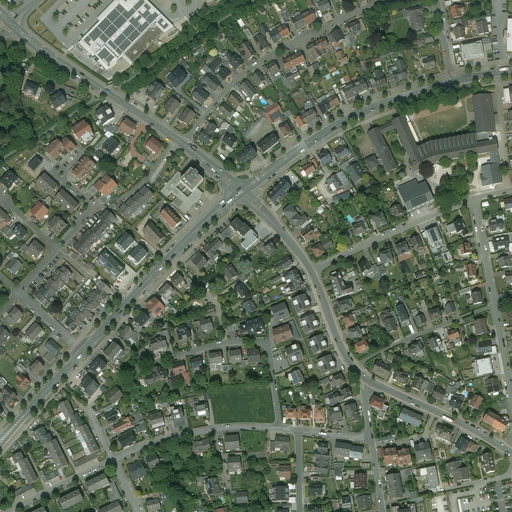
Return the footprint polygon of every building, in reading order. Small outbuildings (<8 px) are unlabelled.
[(100,21),(81,41),(109,69),(154,24),(164,33),(173,27),(171,25),(145,0),(121,0),(102,19),(100,21)] [(113,0),(96,17),(100,21),(102,19),(121,0),(145,0),(171,25),(173,24),(148,0),(113,0)] [(327,1),(317,5),(319,9),(321,13),(327,11),(326,10),(330,9),(327,1)] [(422,6),(408,9),(410,16),(412,26),(410,26),(412,31),(423,29),(421,14),(424,13),(422,6)] [(458,6),(450,8),(452,19),(461,17),(461,15),(464,14),(463,6),(459,7),(458,6)] [(284,16),(286,20),(286,19),(290,16),(286,8),(281,11),(284,16)] [(311,11),(302,16),(306,25),(316,20),(311,11)] [(302,16),(301,16),(295,19),(292,21),(297,30),(306,25),(302,16)] [(361,20),(346,27),(350,35),(352,38),(355,36),(354,33),(360,30),(361,33),(366,30),(361,20)] [(486,21),(476,23),(478,35),(488,33),(486,21)] [(264,25),(260,28),(264,35),(268,33),(264,25)] [(285,26),(277,31),(282,39),(290,35),(285,26)] [(282,39),(277,31),(275,27),(274,27),(275,27),(274,27),(270,29),(270,30),(272,33),(269,35),(274,44),(282,40),(282,39)] [(463,27),(454,29),(456,39),(465,38),(463,27)] [(339,30),(332,34),(337,43),(344,39),(339,30)] [(432,34),(423,36),(425,43),(434,42),(432,34)] [(262,37),(254,42),(260,52),(268,48),(262,37)] [(319,51),(321,56),(325,54),(323,49),(328,46),(324,39),(315,43),(315,44),(319,51)] [(243,52),(250,48),(247,43),(239,49),(242,53),(243,52)] [(315,43),(306,48),(310,55),(312,54),(315,59),(321,56),(319,51),(315,44),(315,43)] [(461,46),(463,61),(484,57),(481,43),(461,46)] [(255,55),(250,48),(243,52),(249,60),(255,55)] [(341,51),(336,54),(339,59),(338,59),(340,64),(347,60),(345,56),(344,57),(341,51)] [(225,61),(228,59),(228,58),(226,55),(224,53),(220,56),(224,60),(225,61)] [(294,56),(291,58),(295,66),(305,61),(300,53),(294,56)] [(382,63),(385,62),(384,58),(390,57),(389,53),(380,56),(382,63)] [(224,60),(220,56),(217,58),(218,59),(216,61),(215,60),(213,62),(214,63),(213,64),(212,64),(208,68),(211,71),(212,72),(222,62),(224,60)] [(239,59),(236,56),(232,59),(230,62),(229,62),(233,66),(233,67),(236,70),(243,65),(239,59)] [(291,58),(282,62),(286,70),(290,69),(295,66),(291,58)] [(432,58),(422,61),(425,70),(435,67),(432,58)] [(180,62),(185,69),(188,67),(184,59),(180,62)] [(398,71),(392,73),(394,79),(395,82),(406,78),(405,75),(407,75),(402,61),(395,63),(396,67),(398,71)] [(274,63),(266,68),(272,77),(279,72),(274,63)] [(208,73),(211,71),(208,68),(205,66),(202,69),(207,74),(208,73)] [(295,66),(290,69),(292,73),(291,74),(293,78),(294,78),(298,79),(300,78),(299,76),(299,75),(295,66)] [(312,66),(307,68),(312,77),(316,75),(312,66)] [(182,80),(186,77),(181,72),(179,69),(177,71),(172,75),(181,84),(184,82),(182,80)] [(224,69),(218,74),(220,77),(224,81),(230,75),(224,69)] [(288,84),(285,77),(282,72),(280,74),(285,85),(288,84)] [(259,73),(252,78),(258,86),(265,81),(259,73)] [(394,79),(392,73),(389,74),(386,75),(388,82),(394,79)] [(213,77),(209,74),(204,81),(215,91),(220,85),(216,81),(213,77)] [(293,78),(291,74),(285,77),(288,84),(289,86),(294,84),(296,83),(293,78)] [(179,87),(181,84),(172,75),(167,80),(170,82),(175,88),(178,85),(179,87)] [(383,76),(373,79),(376,88),(386,84),(383,76)] [(363,81),(353,86),(357,95),(367,90),(363,81)] [(165,90),(155,82),(152,87),(151,86),(148,91),(149,91),(145,95),(155,103),(158,100),(156,99),(158,95),(160,97),(160,96),(159,95),(161,92),(163,93),(165,90)] [(172,91),(175,88),(170,82),(166,86),(172,91)] [(247,82),(241,87),(246,93),(247,95),(248,95),(251,99),(252,99),(257,95),(257,94),(247,82)] [(39,88),(27,83),(23,92),(35,97),(37,93),(39,89),(39,88)] [(346,89),(342,91),(346,101),(351,98),(351,97),(357,95),(353,86),(352,85),(346,88),(346,89)] [(237,91),(242,96),(246,93),(241,87),(237,91)] [(201,91),(198,89),(197,90),(192,96),(203,105),(207,101),(206,100),(209,97),(206,94),(205,94),(201,91)] [(327,101),(334,96),(335,96),(332,91),(328,94),(325,97),(327,101)] [(60,93),(50,100),(56,109),(65,103),(66,102),(64,98),(60,93)] [(243,102),(234,94),(229,100),(230,99),(235,105),(234,105),(237,108),(243,102)] [(310,101),(312,105),(315,103),(310,94),(306,96),(310,101)] [(473,97),(477,134),(491,132),(495,132),(491,95),(473,97)] [(74,99),(69,97),(68,96),(64,98),(66,102),(65,103),(67,107),(73,103),(74,99)] [(334,96),(326,101),(332,109),(339,104),(338,102),(339,101),(337,98),(336,99),(334,96)] [(323,114),(332,109),(326,101),(327,101),(324,97),(321,99),(323,103),(318,106),(323,114)] [(180,105),(172,99),(164,109),(172,115),(180,105)] [(281,110),(276,103),(267,110),(264,114),(265,115),(267,119),(271,125),(275,123),(271,116),(278,112),(281,110)] [(232,111),(224,105),(219,111),(227,118),(232,112),(232,111)] [(106,107),(96,114),(103,126),(114,119),(112,115),(112,114),(110,110),(109,111),(106,107)] [(183,116),(179,120),(180,120),(188,126),(195,116),(187,110),(183,116)] [(283,114),(281,110),(278,112),(280,116),(279,117),(282,122),(286,120),(287,120),(287,119),(283,114)] [(289,110),(283,114),(287,119),(292,116),(289,110)] [(302,116),(307,124),(316,119),(315,117),(316,116),(312,110),(308,112),(302,116)] [(262,125),(267,119),(265,115),(263,117),(258,121),(244,136),(249,140),(262,125)] [(302,116),(294,121),(300,129),(307,124),(302,116)] [(377,129),(368,133),(378,153),(380,159),(381,159),(390,154),(387,149),(380,135),(395,128),(395,129),(396,129),(406,152),(407,151),(412,162),(408,164),(413,173),(430,165),(436,163),(489,153),(489,155),(498,153),(496,141),(492,142),(491,137),(491,132),(477,134),(430,143),(416,149),(414,144),(419,142),(410,122),(406,124),(403,117),(392,122),(392,123),(377,129)] [(131,123),(126,120),(124,122),(123,122),(122,122),(121,124),(121,125),(122,125),(120,129),(125,132),(131,123)] [(226,131),(230,126),(224,121),(218,130),(224,134),(226,131)] [(76,127),(71,130),(74,134),(73,134),(77,140),(78,139),(81,144),(93,135),(91,131),(92,131),(88,125),(87,125),(84,122),(78,126),(78,125),(77,126),(75,127),(76,127)] [(136,127),(131,123),(125,132),(130,136),(132,132),(133,133),(134,133),(135,131),(135,130),(134,129),(136,127)] [(210,123),(205,130),(209,133),(208,133),(211,135),(213,132),(216,128),(210,123)] [(281,128),(279,129),(284,138),(288,136),(289,137),(290,138),(292,136),(293,135),(292,134),(286,125),(283,127),(282,125),(280,127),(281,128)] [(230,134),(229,135),(230,136),(235,130),(230,126),(226,131),(230,134)] [(205,130),(199,138),(207,144),(209,141),(211,142),(212,142),(215,139),(214,138),(211,135),(208,133),(209,133),(205,130)] [(104,135),(109,140),(111,138),(112,138),(114,135),(111,134),(108,132),(104,135)] [(229,135),(229,134),(223,141),(232,148),(237,141),(230,136),(229,135)] [(273,135),(266,141),(272,148),(278,142),(273,135)] [(112,138),(111,138),(109,140),(102,148),(110,155),(119,145),(112,138)] [(163,147),(152,138),(147,145),(153,150),(149,156),(144,153),(142,155),(146,159),(151,163),(158,154),(161,150),(160,150),(163,147)] [(51,146),(50,145),(45,151),(54,160),(57,157),(57,158),(59,156),(60,156),(61,154),(65,149),(70,154),(76,148),(72,145),(66,139),(61,144),(57,141),(55,143),(55,142),(51,146)] [(266,141),(258,147),(263,154),(272,148),(266,141)] [(344,146),(334,152),(339,159),(350,153),(348,149),(347,147),(345,148),(344,146)] [(256,155),(250,147),(237,157),(243,165),(256,155)] [(99,150),(94,155),(101,161),(104,159),(101,156),(103,154),(99,150)] [(330,150),(327,152),(331,160),(335,158),(330,150)] [(327,152),(326,151),(324,153),(324,152),(320,154),(321,155),(317,157),(322,165),(327,163),(332,160),(331,160),(327,152)] [(498,153),(489,155),(490,162),(487,163),(487,166),(490,165),(499,164),(499,165),(500,165),(498,153)] [(390,154),(381,159),(383,163),(388,173),(397,169),(390,154)] [(95,166),(85,157),(83,160),(82,160),(80,162),(81,162),(78,165),(79,166),(77,168),(75,170),(75,171),(72,174),(82,183),(87,177),(87,176),(89,174),(88,174),(95,166)] [(378,166),(378,165),(376,161),(374,157),(365,161),(369,170),(378,166)] [(43,164),(36,158),(29,167),(36,173),(43,164)] [(344,172),(348,170),(350,168),(347,162),(340,166),(344,172)] [(172,166),(167,163),(155,182),(160,185),(172,166)] [(306,167),(302,169),(307,176),(315,171),(312,166),(311,164),(309,165),(306,167)] [(490,165),(487,166),(481,167),(482,177),(480,177),(482,187),(502,184),(499,165),(499,164),(490,165)] [(350,168),(348,170),(355,182),(360,179),(359,179),(363,177),(362,176),(363,176),(356,165),(350,168)] [(98,174),(103,179),(108,173),(103,169),(98,174)] [(194,173),(191,170),(184,178),(181,182),(193,193),(197,189),(203,181),(198,176),(199,175),(195,172),(194,173)] [(181,182),(184,178),(178,172),(160,192),(167,198),(171,193),(177,198),(173,202),(180,208),(179,209),(185,214),(203,194),(197,189),(193,193),(181,182)] [(8,173),(0,181),(0,183),(6,190),(13,183),(16,179),(15,179),(8,173)] [(44,175),(37,183),(50,195),(57,187),(52,182),(52,181),(50,179),(50,180),(44,175)] [(342,186),(336,175),(330,179),(333,184),(336,190),(342,186)] [(117,186),(106,176),(101,182),(100,181),(94,187),(94,188),(98,191),(102,195),(104,197),(105,197),(107,194),(108,195),(111,192),(112,193),(115,190),(114,189),(117,186)] [(418,185),(416,180),(397,188),(408,212),(434,201),(425,182),(418,185)] [(284,181),(267,197),(275,205),(291,188),(284,181)] [(94,188),(94,187),(92,186),(87,191),(88,191),(91,188),(93,190),(90,194),(94,190),(96,192),(93,196),(98,191),(94,188)] [(140,191),(138,193),(147,201),(148,202),(154,195),(145,188),(141,192),(140,191)] [(68,197),(62,191),(55,199),(71,214),(78,206),(71,199),(72,199),(69,196),(68,197)] [(349,192),(337,197),(339,203),(351,198),(350,196),(349,192)] [(147,201),(138,193),(134,197),(133,196),(131,199),(140,207),(141,208),(147,201)] [(104,197),(102,195),(97,200),(98,201),(101,197),(104,199),(100,203),(104,199),(106,201),(104,204),(108,200),(105,197),(104,197)] [(34,204),(36,206),(39,203),(41,204),(44,201),(40,197),(34,204)] [(140,207),(131,199),(128,203),(127,202),(124,205),(133,213),(134,214),(140,207)] [(511,199),(503,201),(506,211),(510,210),(510,209),(511,208),(511,199)] [(41,204),(39,203),(36,206),(30,213),(39,221),(44,215),(48,215),(48,211),(41,204)] [(133,213),(124,205),(123,204),(121,207),(122,207),(118,212),(128,220),(131,217),(130,216),(133,213)] [(398,206),(389,210),(392,215),(393,214),(394,217),(399,215),(403,214),(402,212),(402,213),(398,206)] [(282,213),(289,220),(296,214),(289,207),(282,213)] [(180,223),(167,209),(160,216),(173,229),(180,223)] [(116,219),(106,211),(102,216),(112,225),(116,219)] [(1,213),(0,212),(0,228),(3,225),(4,226),(9,220),(1,213)] [(296,214),(289,220),(289,221),(295,227),(298,227),(299,226),(300,227),(307,221),(308,220),(306,218),(304,216),(301,219),(299,217),(296,214)] [(377,214),(372,217),(372,218),(373,219),(374,222),(375,225),(377,228),(386,224),(382,214),(378,216),(377,214)] [(112,225),(102,216),(99,219),(109,228),(112,225)] [(356,220),(358,225),(362,223),(362,224),(365,222),(363,216),(361,217),(360,219),(356,220)] [(57,220),(55,218),(47,226),(50,228),(48,230),(54,235),(56,233),(58,234),(64,227),(62,226),(64,224),(58,219),(57,220)] [(237,219),(229,226),(236,233),(237,232),(243,238),(251,231),(244,224),(243,225),(237,219)] [(110,230),(99,220),(96,224),(107,233),(110,230)] [(455,222),(453,223),(453,224),(454,224),(456,231),(458,234),(462,232),(466,230),(464,224),(463,224),(462,222),(461,220),(459,221),(456,222),(455,222)] [(490,228),(486,229),(486,231),(489,230),(490,233),(496,232),(496,230),(503,229),(502,220),(496,221),(491,222),(489,222),(490,228)] [(307,221),(300,227),(303,230),(309,224),(307,221)] [(352,229),(354,234),(355,237),(358,235),(358,236),(359,236),(359,237),(360,237),(361,237),(362,236),(362,235),(362,234),(366,232),(365,230),(368,229),(365,222),(362,224),(362,223),(358,225),(352,228),(352,229)] [(107,233),(96,224),(93,228),(103,237),(107,233)] [(157,245),(165,238),(152,224),(144,231),(157,245)] [(454,224),(453,224),(447,227),(446,227),(449,234),(456,231),(454,224)] [(18,226),(12,233),(20,240),(26,233),(18,226)] [(229,226),(220,235),(225,239),(228,236),(231,239),(237,233),(236,233),(229,226)] [(103,237),(93,228),(90,231),(98,239),(100,241),(103,237)] [(312,232),(310,229),(308,230),(302,234),(300,235),(306,242),(308,241),(309,243),(316,237),(317,239),(321,236),(318,231),(314,234),(312,232)] [(98,239),(90,231),(89,230),(85,234),(95,243),(98,239)] [(436,230),(426,234),(427,236),(427,238),(428,238),(430,244),(440,240),(439,238),(440,237),(438,232),(437,232),(436,230)] [(254,234),(251,231),(243,238),(246,241),(241,245),(246,250),(257,240),(252,235),(254,234)] [(95,243),(85,234),(82,238),(92,246),(95,243)] [(135,242),(126,234),(115,245),(124,253),(132,245),(135,242)] [(215,238),(217,240),(222,245),(224,243),(222,242),(225,239),(220,235),(219,234),(215,238)] [(417,237),(410,240),(414,248),(421,245),(417,237)] [(92,246),(82,238),(79,241),(89,250),(92,246)] [(509,248),(507,238),(492,240),(493,247),(492,247),(491,243),(489,243),(490,250),(494,250),(494,251),(509,248)] [(209,244),(206,247),(209,250),(210,249),(211,250),(212,250),(214,253),(215,252),(219,248),(222,245),(217,240),(211,246),(209,244)] [(89,250),(79,241),(76,245),(86,253),(89,250)] [(28,249),(27,250),(37,259),(44,251),(35,242),(28,249)] [(271,243),(270,242),(263,247),(266,251),(265,252),(267,254),(268,253),(269,255),(276,250),(273,246),(273,245),(272,243),(271,243)] [(319,246),(319,245),(311,250),(316,258),(324,253),(322,250),(328,246),(325,242),(319,246)] [(222,245),(219,248),(223,251),(228,247),(224,243),(222,245)] [(399,246),(395,247),(399,256),(409,251),(407,247),(405,243),(401,244),(399,245),(399,246)] [(462,245),(460,246),(462,256),(472,254),(471,250),(472,249),(471,248),(470,247),(470,244),(464,245),(463,244),(462,245)] [(27,250),(28,249),(24,245),(19,250),(24,254),(27,250)] [(86,253),(76,245),(73,248),(77,252),(77,253),(79,254),(82,257),(86,253)] [(423,248),(421,245),(414,248),(416,254),(422,252),(420,249),(423,248)] [(137,249),(128,257),(137,266),(148,254),(139,246),(137,249)] [(210,252),(207,254),(213,260),(214,260),(215,260),(218,257),(217,256),(218,256),(215,252),(214,253),(212,250),(211,250),(210,249),(209,250),(210,252)] [(379,255),(383,265),(384,265),(388,263),(392,261),(390,255),(392,254),(390,250),(383,253),(379,255)] [(6,257),(11,262),(14,259),(12,257),(15,254),(12,251),(6,257)] [(449,251),(443,254),(446,262),(453,260),(449,251)] [(112,259),(105,252),(97,260),(117,278),(124,271),(121,268),(120,269),(116,265),(117,264),(116,263),(115,262),(114,263),(111,260),(112,259)] [(192,260),(195,262),(193,264),(199,271),(199,270),(207,263),(204,260),(205,259),(203,258),(199,253),(196,256),(192,260)] [(509,257),(498,259),(500,269),(511,267),(510,260),(509,257)] [(288,258),(281,262),(281,263),(285,269),(292,264),(288,258)] [(11,262),(6,268),(13,275),(21,266),(14,259),(11,262)] [(192,260),(186,265),(186,267),(198,280),(204,275),(199,270),(199,271),(193,264),(195,262),(192,260)] [(363,263),(358,265),(362,274),(366,272),(367,275),(373,272),(371,268),(369,269),(366,262),(365,262),(364,261),(362,262),(363,263)] [(285,269),(281,263),(274,268),(276,272),(282,268),(284,270),(285,269)] [(371,267),(371,268),(373,272),(377,281),(382,279),(380,275),(377,268),(376,265),(371,267)] [(382,265),(377,268),(380,275),(385,273),(382,265)] [(474,265),(466,267),(467,272),(468,276),(468,278),(476,276),(474,265)] [(230,266),(222,271),(225,275),(226,275),(230,281),(237,276),(230,266)] [(64,267),(60,272),(67,278),(68,279),(72,275),(72,274),(69,272),(67,270),(65,268),(64,267)] [(297,274),(296,270),(292,272),(292,271),(283,276),(284,278),(283,278),(283,279),(284,281),(285,281),(286,281),(290,279),(292,281),(299,278),(298,274),(297,274)] [(55,275),(56,276),(63,283),(67,278),(60,272),(59,271),(55,275)] [(330,278),(333,285),(342,282),(339,274),(336,275),(335,273),(331,275),(332,277),(330,278)] [(177,274),(171,281),(177,287),(183,280),(177,274)] [(56,276),(52,281),(59,287),(60,288),(64,284),(63,283),(56,276)] [(292,281),(293,284),(288,287),(291,292),(300,288),(300,287),(303,285),(301,281),(299,278),(292,281)] [(47,284),(48,285),(55,291),(59,287),(52,281),(51,280),(47,284)] [(100,288),(99,289),(106,295),(111,290),(101,282),(97,286),(100,288)] [(342,282),(333,285),(338,298),(353,293),(350,286),(345,288),(344,286),(342,282)] [(243,284),(235,290),(237,293),(238,292),(242,298),(248,294),(242,285),(243,284)] [(48,285),(44,290),(51,296),(52,297),(56,293),(55,291),(48,285)] [(167,285),(159,293),(162,296),(165,300),(166,299),(174,291),(167,285)] [(39,293),(40,294),(47,300),(51,296),(44,290),(43,289),(39,293)] [(99,289),(95,294),(102,300),(103,301),(107,296),(106,295),(99,289)] [(90,297),(91,298),(98,305),(102,300),(95,294),(94,293),(90,297)] [(479,293),(471,295),(473,305),(481,303),(479,293)] [(47,300),(40,294),(36,298),(44,306),(48,301),(47,300)] [(311,308),(305,294),(291,300),(297,314),(311,308)] [(165,300),(162,296),(160,299),(166,305),(169,302),(166,299),(165,300)] [(91,298),(87,303),(94,309),(95,310),(99,306),(98,305),(91,298)] [(149,304),(146,307),(156,316),(164,308),(155,298),(152,301),(151,301),(149,303),(149,304)] [(80,305),(83,307),(90,314),(94,309),(87,303),(84,300),(80,305)] [(351,300),(337,304),(341,313),(344,312),(345,312),(348,311),(347,311),(351,309),(350,305),(352,304),(351,300)] [(251,301),(243,305),(248,313),(251,312),(252,313),(256,311),(251,301)] [(288,317),(283,303),(269,308),(274,323),(281,320),(288,317)] [(175,308),(174,309),(172,306),(171,307),(168,304),(167,305),(175,314),(177,312),(175,308)] [(447,306),(444,306),(447,315),(455,312),(452,304),(447,306)] [(403,306),(396,309),(399,316),(407,313),(403,306)] [(78,312),(85,318),(87,319),(91,315),(90,314),(83,307),(78,312)] [(363,308),(353,312),(355,317),(362,315),(365,313),(363,308)] [(23,315),(16,309),(8,317),(13,321),(15,323),(23,315)] [(438,309),(428,313),(431,321),(435,320),(438,319),(441,317),(438,309)] [(73,315),(74,316),(81,323),(85,318),(78,312),(77,311),(73,315)] [(147,317),(141,312),(133,321),(141,328),(140,326),(142,324),(143,325),(148,320),(149,319),(147,317)] [(389,313),(385,316),(387,321),(384,323),(388,333),(396,329),(392,321),(389,313)] [(407,313),(399,316),(403,324),(410,321),(407,313)] [(149,314),(147,317),(149,319),(148,320),(152,323),(155,320),(149,314)] [(320,329),(314,315),(300,321),(306,335),(320,329)] [(350,315),(343,319),(346,327),(348,326),(349,328),(353,326),(352,324),(354,324),(350,315)] [(74,316),(70,321),(77,327),(78,328),(82,324),(81,323),(74,316)] [(204,316),(199,318),(200,321),(203,331),(208,329),(209,331),(213,330),(210,319),(206,321),(204,316)] [(419,317),(414,319),(418,327),(425,324),(422,316),(419,317)] [(240,330),(241,334),(248,332),(249,334),(254,332),(255,334),(257,334),(257,333),(261,333),(260,330),(264,329),(263,327),(261,322),(262,322),(261,319),(257,320),(252,322),(245,324),(246,326),(241,327),(239,328),(240,330)] [(69,320),(65,325),(73,332),(77,327),(70,321),(69,320)] [(484,320),(474,322),(474,326),(476,326),(477,332),(476,332),(476,336),(482,335),(487,334),(484,320)] [(203,331),(200,321),(195,322),(199,337),(204,335),(203,331)] [(36,324),(30,330),(37,336),(43,330),(36,324)] [(179,330),(177,331),(179,340),(190,337),(188,328),(185,328),(185,326),(178,328),(179,330)] [(278,330),(272,332),(274,337),(274,336),(277,343),(276,343),(276,344),(292,338),(292,337),(292,338),(289,331),(290,330),(288,326),(281,329),(281,328),(280,329),(278,329),(278,330)] [(128,327),(121,335),(126,340),(129,337),(132,333),(133,333),(131,330),(128,327)] [(2,328),(0,330),(0,345),(10,335),(2,328)] [(358,328),(348,332),(351,339),(355,338),(355,339),(362,337),(361,336),(366,334),(364,329),(361,330),(359,328),(358,328)] [(37,336),(30,330),(25,335),(32,342),(37,336)] [(155,343),(150,344),(152,351),(163,348),(163,346),(166,345),(165,342),(170,341),(167,330),(159,332),(161,337),(153,339),(155,343)] [(456,330),(447,333),(450,341),(459,337),(456,330)] [(20,332),(16,337),(21,341),(25,337),(20,332)] [(132,333),(129,337),(134,342),(135,340),(136,341),(137,340),(136,340),(137,338),(132,333)] [(328,349),(322,335),(308,341),(314,355),(328,349)] [(436,338),(428,341),(432,350),(440,347),(441,346),(439,340),(437,341),(436,338)] [(447,339),(443,341),(445,345),(447,349),(448,352),(451,350),(450,348),(449,344),(447,339)] [(60,348),(51,340),(44,347),(49,352),(53,356),(60,348)] [(364,341),(355,346),(356,347),(356,349),(357,350),(357,351),(357,352),(358,353),(359,354),(361,353),(361,354),(367,351),(367,350),(368,349),(368,348),(369,347),(368,345),(366,345),(364,341)] [(124,352),(113,342),(103,354),(110,360),(113,363),(113,362),(114,363),(124,352)] [(419,343),(412,346),(412,347),(415,354),(415,355),(423,351),(419,343)] [(482,344),(478,345),(480,354),(491,352),(490,347),(489,343),(486,344),(486,343),(482,344)] [(303,359),(298,344),(291,347),(284,350),(289,364),(303,359)] [(60,348),(53,356),(49,352),(44,357),(50,363),(62,349),(60,348)] [(147,353),(142,348),(137,353),(142,358),(147,353)] [(231,364),(242,362),(242,361),(240,351),(229,353),(231,364)] [(258,351),(247,352),(248,360),(248,364),(249,364),(256,363),(256,362),(260,361),(258,351)] [(221,354),(209,356),(210,365),(216,364),(223,363),(221,354)] [(337,370),(331,356),(317,362),(323,376),(337,370)] [(196,359),(190,361),(192,369),(203,366),(200,358),(196,359)] [(101,370),(106,365),(99,359),(92,366),(93,366),(90,369),(97,376),(101,371),(101,370)] [(482,361),(481,361),(483,370),(492,368),(492,364),(492,359),(482,361)] [(37,361),(29,370),(36,376),(44,367),(37,361)] [(177,364),(172,365),(174,374),(175,374),(174,372),(178,371),(179,373),(186,371),(183,362),(177,364)] [(114,368),(108,363),(106,365),(112,371),(114,368)] [(20,367),(17,365),(14,369),(20,375),(24,371),(20,367)] [(389,369),(380,365),(377,373),(387,377),(389,371),(392,372),(394,367),(390,366),(389,369)] [(160,370),(152,372),(154,376),(155,380),(168,376),(166,368),(160,370)] [(293,380),(291,381),(293,386),(299,383),(299,384),(304,382),(301,375),(299,371),(298,371),(290,374),(293,380)] [(397,371),(395,374),(392,380),(396,382),(403,385),(403,386),(405,386),(406,385),(405,383),(408,378),(406,378),(407,375),(397,371)] [(340,375),(332,379),(333,382),(330,383),(332,387),(335,386),(336,387),(337,387),(338,388),(340,387),(339,386),(344,383),(340,375)] [(156,382),(155,380),(154,376),(146,379),(148,384),(156,382)] [(20,381),(17,384),(23,390),(24,389),(26,386),(29,383),(23,377),(20,381)] [(88,377),(81,384),(83,386),(82,387),(86,391),(85,393),(90,398),(100,387),(88,377)] [(104,382),(98,377),(95,379),(102,385),(104,382)] [(429,383),(415,377),(411,388),(419,391),(421,387),(426,389),(429,383)] [(327,378),(317,382),(319,386),(324,384),(324,383),(329,380),(327,378)] [(487,382),(485,382),(488,394),(499,391),(496,379),(492,380),(487,381),(487,382)] [(448,386),(445,393),(442,400),(444,401),(445,399),(447,400),(450,394),(453,388),(448,386)] [(116,388),(106,396),(112,404),(123,395),(116,388)] [(349,389),(341,392),(342,395),(344,400),(352,397),(349,389)] [(445,393),(435,389),(433,394),(431,397),(436,399),(441,401),(441,402),(442,400),(445,393)] [(11,392),(10,392),(7,395),(4,399),(10,405),(12,402),(15,399),(17,397),(11,392)] [(334,395),(328,397),(328,398),(331,404),(331,405),(336,403),(344,400),(342,395),(338,396),(337,394),(334,395)] [(483,400),(475,395),(469,406),(477,410),(483,400)] [(463,402),(453,397),(449,405),(454,407),(454,408),(459,410),(463,402)] [(385,402),(374,398),(370,406),(381,411),(383,406),(385,402)] [(67,401),(59,405),(62,412),(71,408),(67,401)] [(207,405),(194,407),(196,418),(209,416),(207,405)] [(315,405),(315,419),(316,420),(318,420),(318,422),(319,423),(324,423),(325,422),(325,417),(324,417),(324,409),(322,409),(322,405),(315,405)] [(348,407),(345,408),(346,410),(349,421),(358,419),(354,405),(348,407)] [(71,408),(62,412),(66,419),(69,418),(75,415),(71,408)] [(339,409),(330,411),(331,415),(330,415),(332,421),(336,420),(337,422),(342,420),(341,414),(340,412),(339,408),(339,409)] [(403,410),(403,409),(398,419),(399,419),(399,418),(404,420),(403,421),(414,425),(419,427),(418,428),(419,428),(423,418),(422,418),(403,410)] [(179,410),(174,411),(174,412),(171,413),(172,417),(173,421),(183,419),(181,410),(179,411),(179,410)] [(295,410),(286,410),(286,413),(285,419),(295,419),(295,410)] [(310,411),(300,411),(300,420),(310,420),(310,411)] [(492,427),(497,417),(492,414),(492,413),(488,411),(482,421),(492,427)] [(108,415),(105,417),(108,424),(118,420),(117,417),(114,412),(111,414),(108,415)] [(144,423),(141,413),(138,415),(136,416),(139,426),(144,423)] [(75,415),(69,418),(72,424),(80,420),(77,414),(75,415)] [(162,416),(150,419),(152,428),(153,428),(154,430),(165,427),(162,416)] [(501,419),(497,417),(492,427),(497,430),(503,433),(503,431),(505,432),(509,426),(507,425),(508,423),(508,422),(508,421),(508,420),(508,419),(507,418),(506,418),(506,417),(505,417),(504,417),(503,417),(502,417),(501,418),(501,419)] [(130,418),(123,421),(124,422),(126,421),(129,427),(130,428),(134,426),(130,418)] [(80,420),(72,424),(75,430),(78,429),(84,426),(80,420)] [(124,422),(117,426),(120,431),(123,429),(124,430),(126,429),(126,428),(129,427),(126,421),(124,422)] [(139,426),(138,426),(140,433),(147,430),(144,423),(139,426)] [(84,426),(78,429),(81,435),(89,431),(86,425),(84,426)] [(443,428),(438,426),(435,433),(440,435),(439,438),(448,442),(453,432),(452,432),(452,431),(451,430),(450,430),(449,430),(443,428)] [(43,428),(33,433),(37,441),(39,439),(47,435),(43,428)] [(89,431),(81,435),(84,442),(92,438),(89,431)] [(47,435),(39,439),(43,446),(45,445),(53,441),(49,434),(47,435)] [(128,435),(123,437),(127,445),(135,441),(132,434),(128,436),(128,435)] [(123,437),(118,440),(122,448),(127,445),(123,437)] [(238,437),(224,438),(225,450),(239,449),(239,443),(238,437)] [(92,438),(84,442),(87,448),(96,444),(92,438)] [(289,439),(276,438),(276,443),(275,448),(283,448),(283,451),(288,452),(288,448),(289,448),(289,439)] [(464,454),(466,449),(470,444),(470,443),(461,438),(457,446),(455,448),(456,449),(464,454)] [(53,441),(45,445),(48,451),(58,446),(55,440),(53,441)] [(208,440),(193,444),(194,445),(196,454),(210,450),(208,440)] [(479,447),(471,442),(470,443),(470,444),(466,449),(472,453),(475,453),(479,447)] [(431,457),(428,444),(423,445),(423,443),(420,444),(418,444),(418,446),(413,447),(416,459),(431,457)] [(96,444),(87,448),(91,454),(94,452),(99,450),(96,444)] [(351,446),(336,444),(335,449),(338,449),(337,455),(349,457),(351,447),(351,446)] [(328,446),(319,445),(318,452),(317,452),(315,460),(316,460),(315,465),(316,465),(314,473),(327,474),(328,467),(327,467),(328,465),(328,462),(328,457),(328,455),(328,454),(327,453),(328,446)] [(58,446),(48,451),(52,458),(61,453),(58,446)] [(351,447),(349,457),(349,458),(361,459),(362,456),(363,449),(351,447)] [(389,450),(387,450),(386,450),(386,451),(383,451),(384,458),(385,459),(383,462),(385,464),(388,463),(388,464),(393,463),(395,465),(398,464),(398,465),(400,464),(400,465),(408,464),(408,463),(410,462),(408,450),(405,451),(405,450),(403,450),(402,451),(396,452),(395,449),(389,450)] [(20,453),(12,457),(16,464),(19,463),(24,460),(20,453)] [(61,453),(52,458),(55,464),(65,459),(61,453)] [(156,454),(152,456),(152,455),(149,457),(146,458),(148,464),(150,468),(160,464),(161,467),(165,465),(162,459),(158,461),(156,454)] [(490,454),(482,456),(486,473),(494,472),(492,463),(490,454)] [(234,459),(228,459),(229,473),(233,472),(233,471),(236,470),(236,472),(241,471),(241,470),(240,458),(234,459)] [(24,460),(19,463),(22,470),(30,466),(27,459),(24,460)] [(65,459),(55,464),(58,470),(68,465),(65,459)] [(140,461),(134,464),(135,467),(132,468),(128,470),(133,481),(136,480),(136,479),(137,479),(137,478),(137,477),(145,473),(140,461)] [(459,462),(446,465),(448,475),(453,473),(455,482),(469,480),(466,468),(461,469),(460,468),(459,462)] [(30,466),(22,470),(26,477),(34,473),(30,466)] [(290,467),(279,467),(279,477),(285,477),(285,479),(290,479),(290,467)] [(435,467),(416,471),(417,478),(427,476),(429,488),(429,489),(436,487),(438,487),(437,482),(438,482),(435,467)] [(34,473),(26,477),(29,484),(31,483),(37,480),(34,473)] [(104,475),(86,484),(85,484),(90,494),(90,493),(109,485),(108,482),(105,475),(104,475)] [(365,475),(354,476),(355,489),(366,489),(365,475)] [(398,475),(386,477),(390,500),(402,498),(398,475)] [(208,480),(205,481),(206,485),(204,486),(205,491),(207,491),(208,495),(218,493),(219,492),(219,491),(216,479),(208,480)] [(120,499),(111,480),(108,482),(109,485),(112,492),(108,494),(112,503),(120,499)] [(321,486),(310,486),(310,495),(312,495),(312,496),(315,496),(315,495),(322,495),(321,486)] [(23,487),(15,491),(18,496),(26,493),(23,487)] [(272,488),(273,501),(289,501),(288,487),(272,488)] [(70,495),(67,496),(67,497),(59,501),(63,510),(83,500),(78,491),(70,495)] [(247,493),(237,494),(237,503),(247,503),(247,493)] [(364,497),(358,498),(359,501),(360,509),(371,507),(371,503),(370,503),(369,497),(364,497)] [(349,498),(341,499),(343,508),(346,507),(346,508),(350,509),(350,507),(351,506),(350,505),(349,498)] [(154,501),(146,503),(148,511),(157,509),(157,510),(160,509),(158,500),(154,501)] [(110,506),(99,511),(98,511),(121,511),(122,511),(118,502),(117,502),(118,503),(110,506)]
